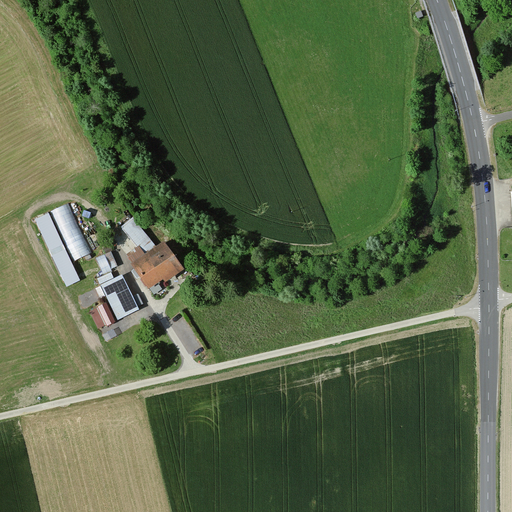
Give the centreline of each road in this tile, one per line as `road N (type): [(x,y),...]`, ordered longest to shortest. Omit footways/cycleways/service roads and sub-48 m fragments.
road 1 (track): [(511,297),(0,415)]
road 2 (secondary): [(487,511),(486,223),(473,123),(438,0)]
